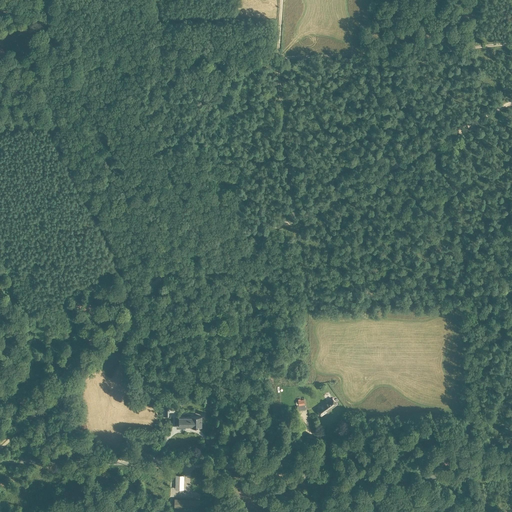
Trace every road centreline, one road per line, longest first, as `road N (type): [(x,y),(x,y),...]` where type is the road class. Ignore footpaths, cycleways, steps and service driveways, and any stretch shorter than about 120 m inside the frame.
road 1 (track): [(0,449),(107,324),(189,255),(317,212),(511,104)]
road 2 (track): [(511,473),(318,483),(185,464),(0,462)]
road 3 (track): [(511,44),(278,58),(280,0)]
road 4 (track): [(0,267),(61,376),(77,439),(92,459)]
road 5 (track): [(278,58),(270,66),(297,221)]
